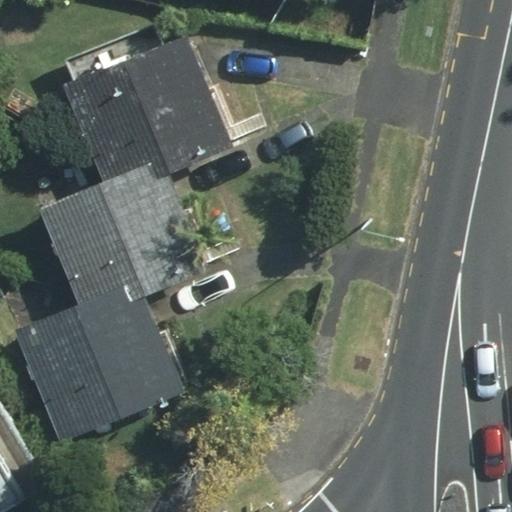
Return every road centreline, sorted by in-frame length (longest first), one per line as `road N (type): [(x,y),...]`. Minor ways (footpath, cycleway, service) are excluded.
road 1 (secondary): [(410,403),(437,287),(472,204)]
road 2 (secondary): [(472,204),(511,398)]
road 3 (secondary): [(472,204),(511,15)]
road 4 (secondary): [(340,511),(377,467),(410,403)]
